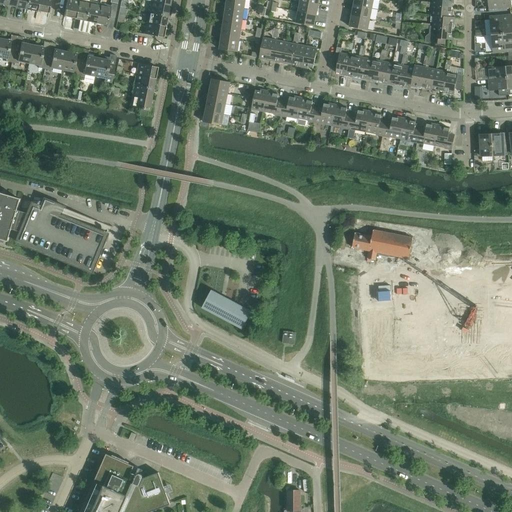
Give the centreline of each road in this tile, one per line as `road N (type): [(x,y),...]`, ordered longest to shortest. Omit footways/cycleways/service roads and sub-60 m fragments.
road 1 (tertiary): [(201,385),(493,511)]
road 2 (tertiary): [(511,491),(236,371)]
road 3 (residential): [(94,432),(240,494),(266,452),(316,473)]
road 4 (unclassified): [(321,217),(370,209),(511,219)]
road 5 (tertiary): [(151,233),(187,61)]
road 6 (residential): [(316,88),(469,114)]
road 7 (residential): [(187,61),(51,34)]
road 8 (residential): [(187,61),(316,88)]
